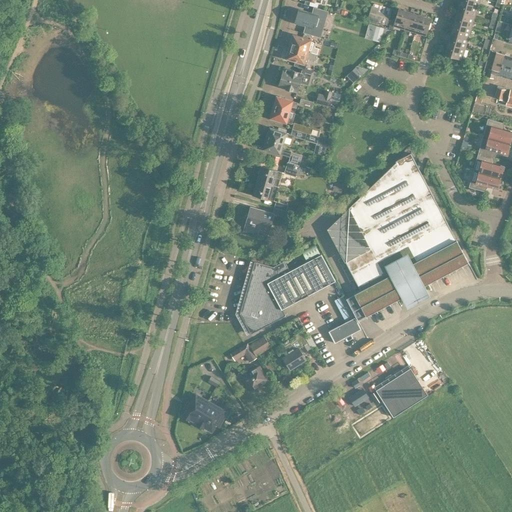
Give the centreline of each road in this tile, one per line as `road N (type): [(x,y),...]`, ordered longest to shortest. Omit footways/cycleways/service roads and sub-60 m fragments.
road 1 (secondary): [(138,437),(261,0)]
road 2 (unclassified): [(264,420),(438,309),(495,293)]
road 3 (residential): [(499,222),(471,213),(457,197),(412,106),(445,0)]
road 4 (unclassified): [(157,467),(187,469),(264,420)]
